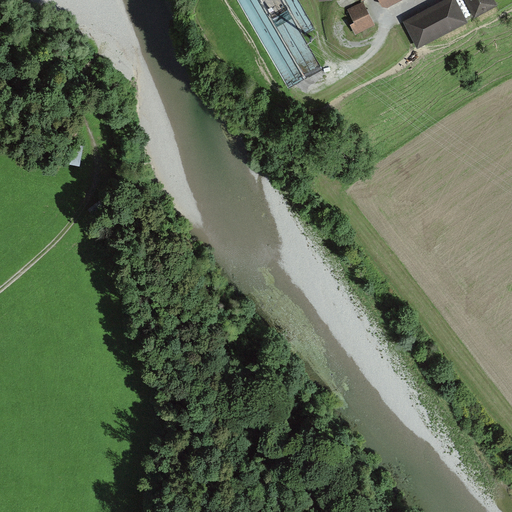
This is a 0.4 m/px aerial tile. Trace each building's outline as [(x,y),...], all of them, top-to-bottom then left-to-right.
[(382,0),(387,8),(402,0),(382,0)] [(455,0),(439,0),(405,19),(420,47),(467,21),(455,0)] [(499,3),(496,0),(465,0),(476,17),(499,3)] [(361,2),(350,8),(357,21),(353,23),(358,32),(374,23),(361,2)] [(83,150),(73,148),(71,164),(81,165),(83,150)] [(114,189),(87,210),(97,223),(124,202),(114,189)]
